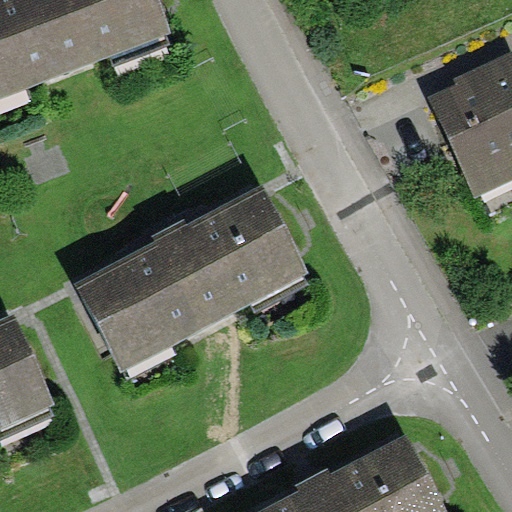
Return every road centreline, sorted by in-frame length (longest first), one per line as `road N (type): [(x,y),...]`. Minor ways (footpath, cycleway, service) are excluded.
road 1 (residential): [(243,0),(426,358)]
road 2 (residential): [(118,511),(426,358)]
road 3 (residential): [(426,358),(511,478)]
